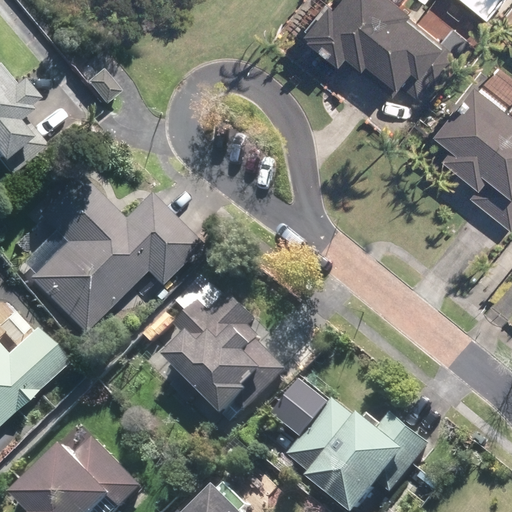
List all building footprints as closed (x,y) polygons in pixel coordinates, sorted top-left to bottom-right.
[(420,8),(409,0),(344,0),(343,1),(341,0),(336,0),(313,29),(318,32),(316,34),(347,60),(355,51),(371,64),(375,60),(406,84),(409,80),(430,97),(443,82),(450,88),(474,58),(417,11),(420,8)] [(471,0),(496,20),(511,0),(471,0)] [(112,90),(93,68),(79,80),(97,103),(112,90)] [(13,86),(0,70),(0,157),(3,161),(3,160),(10,168),(45,139),(26,115),(32,110),(29,107),(39,99),(22,78),(13,86)] [(511,112),(468,78),(428,128),(446,143),(437,154),(475,184),(466,194),(509,228),(511,224),(511,112)] [(126,217),(80,172),(41,212),(70,240),(33,276),(86,331),(148,270),(162,284),(204,241),(152,191),(126,217)] [(269,316),(238,288),(220,307),(210,297),(185,321),(192,328),(171,350),(231,410),(245,396),(256,407),(298,366),(266,333),(268,330),(261,324),(269,316)] [(165,338),(179,324),(171,315),(156,330),(165,338)] [(0,426),(72,360),(40,326),(13,351),(0,337),(0,426)] [(348,413),(329,397),(284,452),(304,468),(299,474),(346,511),(372,479),(386,490),(426,442),(387,411),(373,428),(350,410),(348,413)] [(150,486),(102,437),(86,452),(77,443),(27,493),(46,511),(109,511),(121,500),(128,507),(150,486)] [(256,511),(232,487),(207,511),(256,511)]
